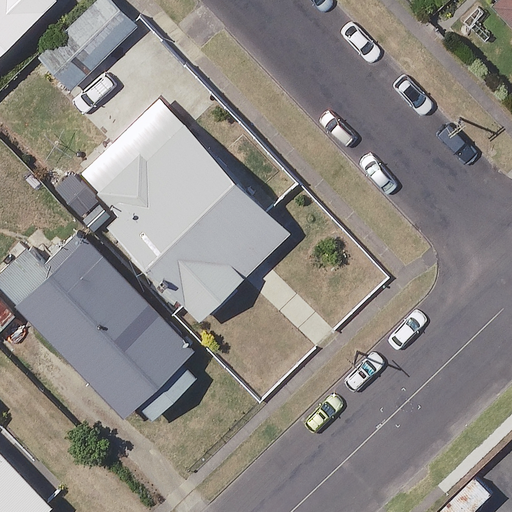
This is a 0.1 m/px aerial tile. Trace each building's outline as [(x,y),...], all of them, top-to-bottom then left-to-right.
[(0,0),(0,57),(56,0),(0,0)] [(80,90),(149,26),(125,0),(96,0),(42,49),(80,90)] [(511,0),(501,0),(501,1),(511,12),(511,0)] [(149,26),(80,90),(69,101),(108,144),(189,70),(149,26)] [(298,226),(192,118),(150,159),(113,195),(127,210),(116,220),(207,314),(298,226)] [(2,276),(134,415),(146,403),(158,416),(213,364),(88,232),(54,264),(35,244),(2,276)] [(0,511),(52,511),(61,504),(0,437),(0,511)]
